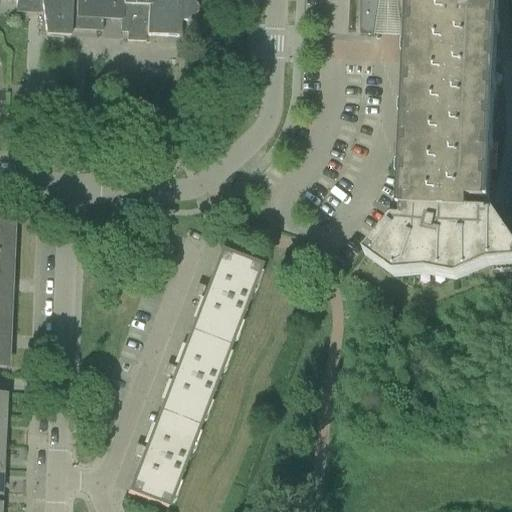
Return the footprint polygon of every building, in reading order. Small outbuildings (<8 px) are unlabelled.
[(144,35),(146,35),(145,37),(178,39),(180,0),(15,0),(16,5),(41,7),(45,37),(69,38),(69,31),(101,33),(101,20),(121,21),(120,34),(126,34),(126,43),(144,43),(144,35)] [(359,0),(360,38),(373,39),(379,0),(397,0),(404,52),(409,52),(401,215),(402,215),(402,224),(392,224),(368,252),(370,254),(372,252),(396,268),(395,269),(397,271),(400,270),(425,267),(425,268),(428,268),(430,268),(453,272),(453,273),(455,273),(458,272),(458,271),(484,260),(487,259),(489,259),(489,258),(511,256),(511,244),(493,217),(466,216),(467,206),(485,207),(494,0),(359,0)] [(0,222),(0,251),(10,252),(11,223),(0,222)] [(0,251),(0,280),(9,281),(10,252),(0,251)] [(201,299),(188,335),(227,350),(258,269),(219,254),(205,290),(200,288),(196,297),(201,299)] [(9,281),(0,280),(0,309),(7,310),(9,281)] [(170,379),(157,415),(197,430),(227,350),(188,335),(174,370),(169,368),(166,377),(170,379)] [(197,430),(157,415),(143,450),(138,448),(135,457),(140,459),(126,495),(166,510),(197,430)]
